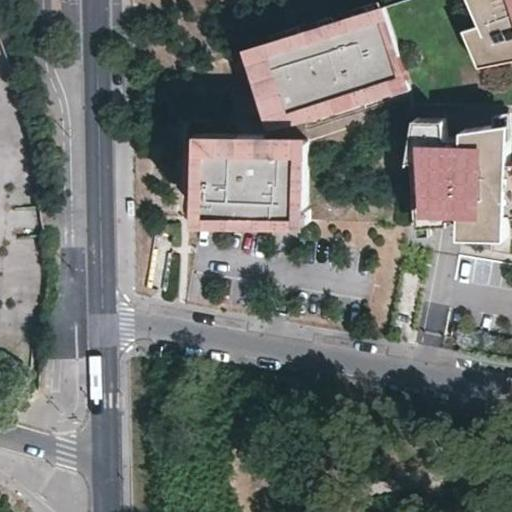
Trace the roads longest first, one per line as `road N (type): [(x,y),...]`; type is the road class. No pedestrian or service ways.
road 1 (residential): [(511,388),(105,323)]
road 2 (residential): [(98,0),(105,323)]
road 3 (residential): [(105,323),(107,458)]
